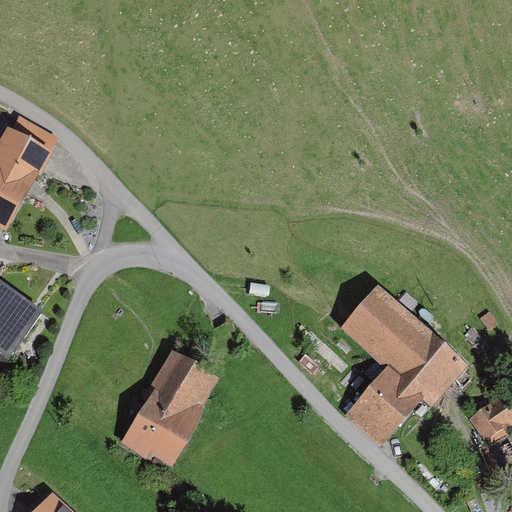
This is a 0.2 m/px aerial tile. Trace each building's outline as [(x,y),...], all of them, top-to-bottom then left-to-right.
[(64,159),(17,127),(0,151),(0,218),(15,229),(41,193),(64,159)] [(48,317),(0,280),(0,353),(12,363),(48,317)] [(473,374),(436,335),(352,417),(389,455),(473,374)] [(232,390),(180,358),(131,439),(182,470),(232,390)] [(511,430),(511,399),(478,421),(492,443),(511,430)] [(72,511),(59,498),(44,511),(72,511)]
